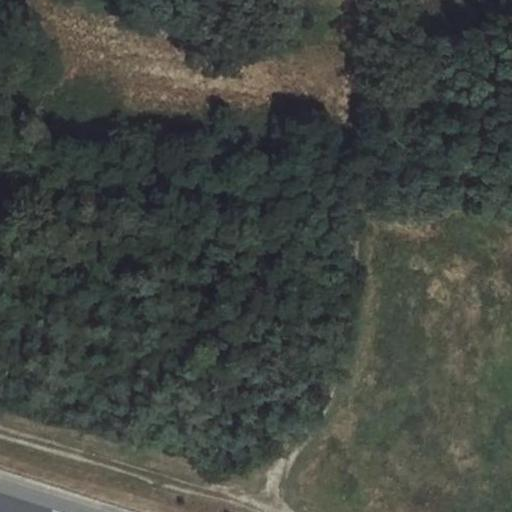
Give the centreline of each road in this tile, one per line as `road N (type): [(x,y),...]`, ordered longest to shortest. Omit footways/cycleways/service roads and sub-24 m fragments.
road 1 (track): [(253,504),(337,380),(360,188),(380,166),(421,161),(511,181)]
road 2 (track): [(0,429),(275,511)]
